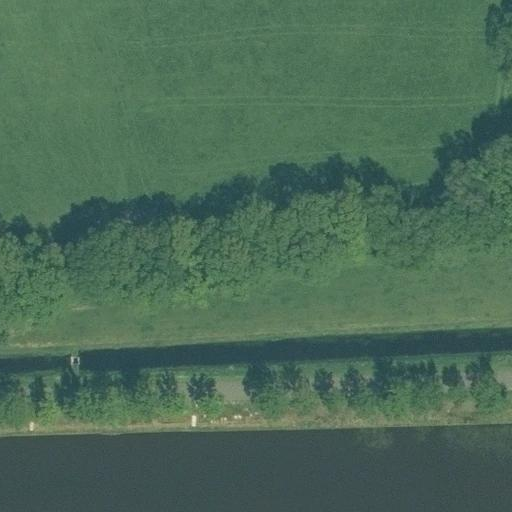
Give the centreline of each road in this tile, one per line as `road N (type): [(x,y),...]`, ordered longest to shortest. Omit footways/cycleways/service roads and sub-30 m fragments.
road 1 (track): [(511,217),(0,297)]
road 2 (unclassified): [(0,400),(511,381)]
